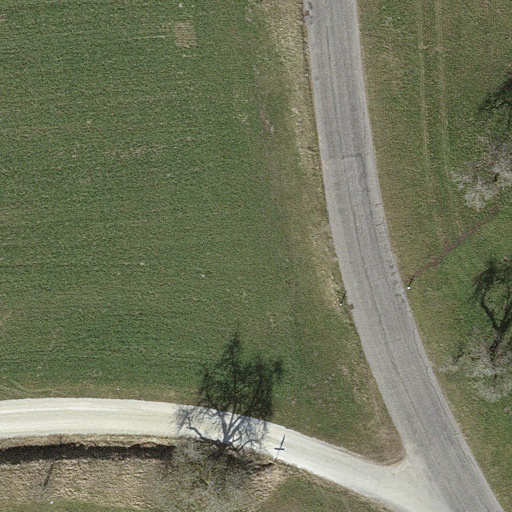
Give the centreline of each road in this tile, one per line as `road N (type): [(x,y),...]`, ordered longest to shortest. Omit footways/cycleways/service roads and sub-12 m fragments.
road 1 (tertiary): [(331,0),(345,135),(373,279),(408,391),(474,511)]
road 2 (track): [(437,511),(346,467),(194,430),(0,433)]
